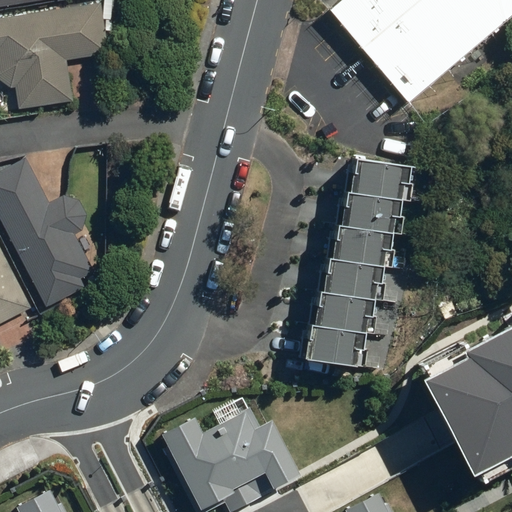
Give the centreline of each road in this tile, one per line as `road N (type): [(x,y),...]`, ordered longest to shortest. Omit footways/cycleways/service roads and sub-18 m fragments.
road 1 (residential): [(228,114),(178,301),(154,337),(112,374),(73,391)]
road 2 (residential): [(228,114),(0,141)]
road 3 (residential): [(264,511),(403,442)]
road 4 (residential): [(73,391),(136,511)]
